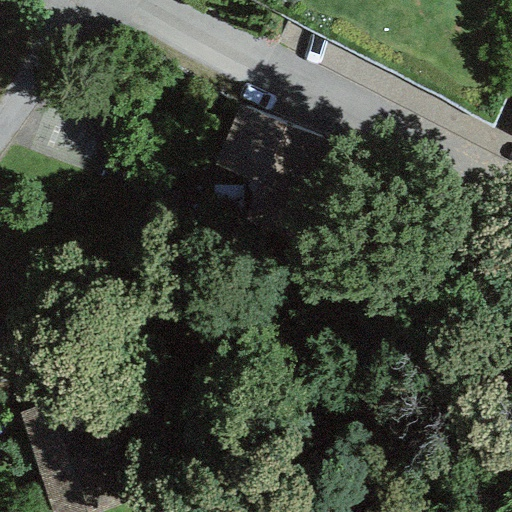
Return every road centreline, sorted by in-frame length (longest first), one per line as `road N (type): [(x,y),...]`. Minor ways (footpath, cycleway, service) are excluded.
road 1 (residential): [(511,188),(126,0)]
road 2 (residential): [(76,0),(0,146)]
